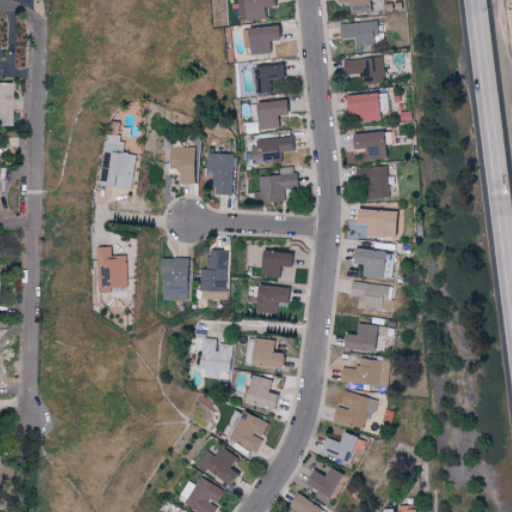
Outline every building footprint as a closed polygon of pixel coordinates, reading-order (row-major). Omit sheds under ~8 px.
[(269,18),(268,6),(278,5),(277,0),(238,0),(240,19),(269,18)] [(342,37),(357,36),(357,45),(379,44),(378,20),(342,22),(342,37)] [(274,51),(272,40),(283,39),(282,24),(243,28),(246,47),(252,46),(252,53),(274,51)] [(385,81),(384,57),(346,58),(346,73),(364,72),(364,82),(385,81)] [(256,67),(260,93),(276,91),(274,80),(288,79),(285,63),(256,67)] [(0,125),(9,126),(10,83),(0,82),(0,125)] [(362,119),(383,119),(382,109),(388,109),(388,92),(350,93),(351,114),(362,113),(362,119)] [(290,113),(290,99),(259,101),(260,127),(281,127),(280,114),(290,113)] [(368,159),(388,158),(387,131),(356,132),(356,148),(368,148),(368,159)] [(101,184),(134,188),(138,153),(122,151),(124,134),(107,132),(101,184)] [(254,138),(255,162),(284,161),(283,150),(296,150),(295,136),(254,138)] [(198,146),(171,145),(170,168),(182,168),(182,182),(197,183),(198,146)] [(234,194),(235,153),(208,152),(207,180),(215,180),(215,193),(234,194)] [(260,176),(262,190),(255,191),(256,202),(287,199),(286,188),(299,187),(297,165),(280,167),(281,173),(260,176)] [(390,197),(389,166),(360,167),(361,198),(390,197)] [(398,237),(400,210),(360,208),(359,223),(369,224),(369,236),(398,237)] [(128,254),(113,255),(112,246),(98,246),(99,292),(112,292),(112,287),(129,286),(128,254)] [(392,278),(396,252),(358,247),(356,262),(366,264),(365,274),(392,278)] [(200,297),(228,298),(230,249),(210,248),(209,268),(201,268),(200,297)] [(282,277),(283,265),(294,267),(296,253),(266,249),(262,274),(282,277)] [(163,299),(190,299),(190,257),(163,257),(163,299)] [(391,285),(354,280),(352,295),(361,296),(360,305),(393,310),(394,299),(389,299),(391,285)] [(292,287),(261,284),(258,310),(278,313),(279,301),(291,302),(292,287)] [(349,333),(347,347),(377,351),(381,325),(361,322),(359,334),(349,333)] [(235,344),(219,342),(219,340),(195,337),(194,349),(203,350),(201,368),(206,369),(206,376),(231,378),(235,344)] [(277,339),(256,337),(254,364),(285,367),(287,353),(276,352),(277,339)] [(344,366),(343,380),(388,386),(391,360),(361,356),(359,368),(344,366)] [(271,391),(274,380),(255,374),(247,399),(278,408),(282,395),(271,391)] [(335,419),(365,428),(370,411),(377,413),(381,399),(347,390),(343,405),(340,404),(335,419)] [(265,438),(262,436),(270,422),(244,409),(230,437),(258,451),(265,438)] [(330,436),(324,452),(352,462),(362,437),(347,431),(343,441),(330,436)] [(208,449),(199,462),(235,485),(242,474),(233,468),(241,457),(223,446),(217,455),(208,449)] [(329,476),(316,469),(310,481),(321,487),(317,495),(331,503),(347,473),(334,466),(329,476)] [(197,483),(189,479),(179,498),(203,511),(215,511),(220,504),(218,503),(226,489),(201,475),(197,483)] [(399,511),(418,511),(418,503),(399,504),(399,511)]
